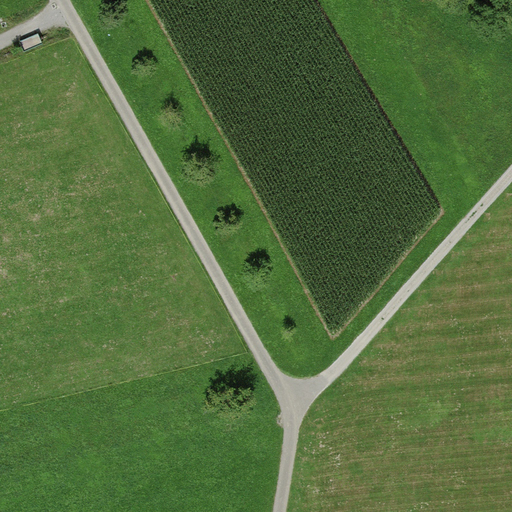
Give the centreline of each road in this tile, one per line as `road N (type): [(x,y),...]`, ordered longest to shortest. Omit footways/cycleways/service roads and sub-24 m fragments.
road 1 (track): [(280,511),(297,402),(276,381),(63,0)]
road 2 (track): [(511,175),(333,378),(297,402)]
